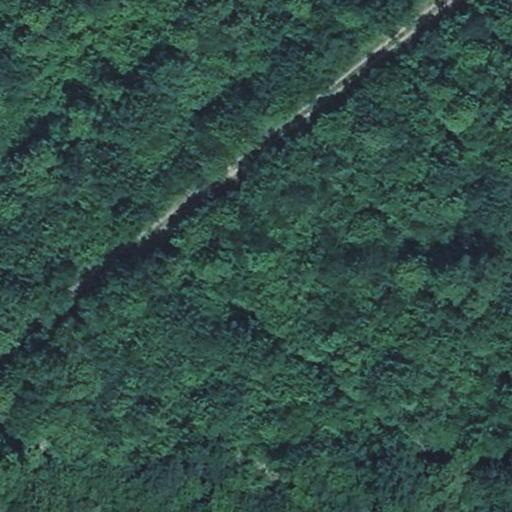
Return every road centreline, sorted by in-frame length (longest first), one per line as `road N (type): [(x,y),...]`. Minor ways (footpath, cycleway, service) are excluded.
road 1 (track): [(0,362),(457,0)]
road 2 (track): [(0,159),(149,0)]
